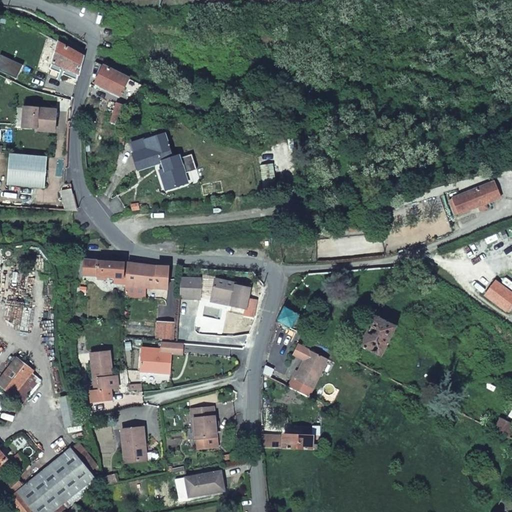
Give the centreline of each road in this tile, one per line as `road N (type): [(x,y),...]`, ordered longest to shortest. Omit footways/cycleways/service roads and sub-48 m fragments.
road 1 (residential): [(0,0),(39,7),(95,33),(76,168),(107,230),(138,254),(261,261),(280,280)]
road 2 (residential): [(280,280),(304,266),(407,260),(511,210)]
road 3 (residential): [(280,280),(254,372),(259,511)]
